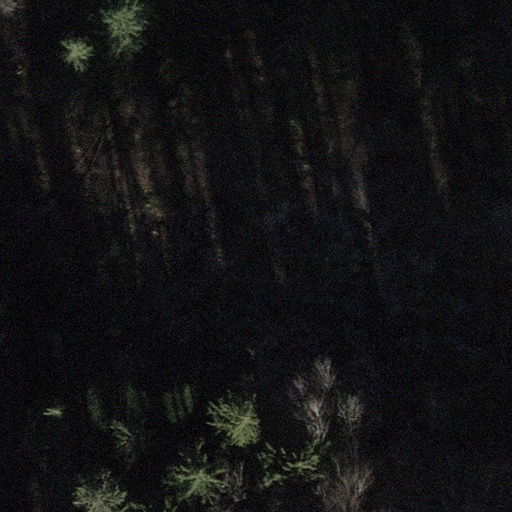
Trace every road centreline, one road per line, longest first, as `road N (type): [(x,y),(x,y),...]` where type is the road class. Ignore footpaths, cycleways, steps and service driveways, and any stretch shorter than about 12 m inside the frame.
road 1 (track): [(0,137),(86,167),(290,194),(511,243)]
road 2 (track): [(122,0),(0,54)]
